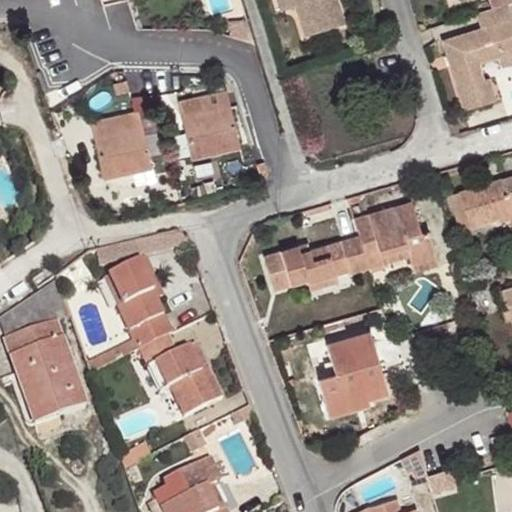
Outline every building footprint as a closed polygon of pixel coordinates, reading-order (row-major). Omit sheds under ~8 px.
[(297,10),(293,0),(284,0),(288,13),(297,10)] [(293,0),(297,10),(302,8),(311,37),(349,25),(341,0),(293,0)] [(511,53),(511,6),(511,3),(480,12),(484,28),(446,41),(468,111),(499,100),(493,77),(487,79),(484,71),(481,62),(511,53)] [(511,53),(481,62),(484,71),(511,63),(511,53)] [(243,149),(230,94),(182,105),(194,160),(243,149)] [(155,167),(142,113),(94,124),(106,177),(155,167)] [(511,177),(461,191),(472,229),(511,218),(511,177)] [(472,229),(461,191),(452,194),(463,232),(472,229)] [(413,202),(356,219),(361,236),(372,270),(385,266),(383,257),(409,249),(411,258),(414,268),(439,260),(430,231),(422,233),(413,202)] [(350,276),(372,270),(361,236),(313,249),(306,252),(304,245),(267,257),(277,292),(308,281),(337,273),(338,276),(348,273),(350,276)] [(306,252),(313,249),(311,243),(304,245),(306,252)] [(383,257),(385,266),(411,258),(409,249),(383,257)] [(171,334),(175,332),(160,300),(161,299),(149,274),(153,272),(148,260),(109,279),(115,291),(122,305),(118,308),(134,341),(139,350),(171,334)] [(441,267),(439,260),(414,268),(416,273),(441,267)] [(149,274),(161,299),(166,297),(153,272),(149,274)] [(341,283),(338,276),(337,273),(308,281),(311,290),(341,283)] [(70,318),(56,280),(0,316),(0,333),(3,341),(55,322),(70,318)] [(511,320),(511,288),(499,292),(507,321),(511,320)] [(110,294),(118,308),(122,305),(115,291),(110,294)] [(86,407),(55,322),(3,341),(34,425),(86,407)] [(368,395),(371,400),(390,394),(372,331),(327,343),(336,373),(319,378),(328,407),(368,395)] [(171,334),(139,350),(148,368),(155,364),(168,390),(170,388),(185,417),(225,398),(209,368),(203,371),(190,346),(180,351),(171,334)] [(96,359),(100,368),(139,350),(134,341),(96,359)] [(190,346),(203,371),(209,368),(197,343),(190,346)] [(86,364),(89,373),(100,368),(96,359),(86,364)] [(168,390),(155,364),(148,368),(161,393),(168,390)] [(372,405),(371,400),(368,395),(328,407),(330,417),(372,405)] [(420,451),(410,456),(417,480),(429,477),(420,451)] [(213,458),(207,461),(219,484),(225,481),(213,458)] [(229,511),(228,509),(221,511),(210,489),(217,485),(219,484),(207,461),(163,482),(166,488),(154,494),(162,511),(229,511)] [(221,511),(228,509),(217,485),(210,489),(221,511)] [(371,511),(419,511),(419,510),(408,511),(404,511),(401,500),(370,508),(371,511)]
